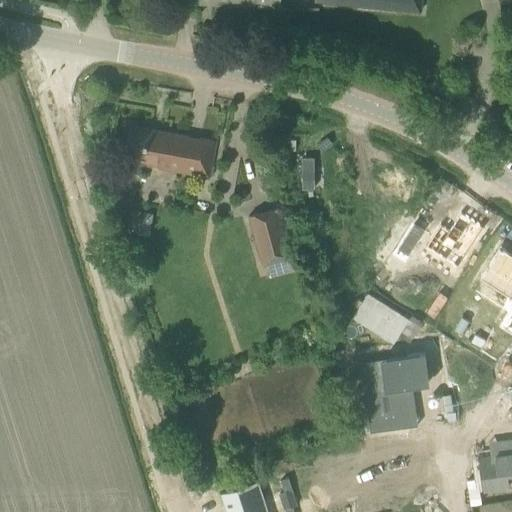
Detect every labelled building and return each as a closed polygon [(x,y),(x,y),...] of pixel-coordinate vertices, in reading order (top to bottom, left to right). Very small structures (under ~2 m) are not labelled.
[(313,0),(314,1),(419,11),(420,0),(313,0)] [(158,168),(208,177),(215,141),(128,125),(122,159),(158,166),(158,168)] [(327,137),(316,145),(321,152),(331,144),(327,137)] [(374,194),(412,196),(414,172),(375,170),(374,194)] [(290,258),(277,208),(248,216),(262,265),(290,258)] [(458,214),(447,232),(438,225),(423,248),(455,270),(481,230),(458,214)] [(409,223),(388,257),(403,267),(424,234),(409,223)] [(497,250),(479,279),(505,296),(498,308),(505,312),(495,327),(511,337),(511,336),(511,257),(501,251),(500,252),(497,250)] [(426,353),(363,362),(368,393),(431,384),(426,353)] [(400,412),(372,417),(374,430),(402,426),(400,412)] [(511,447),(511,452),(477,458),(482,491),(508,487),(504,461),(511,460),(511,438),(511,439),(511,447)] [(379,492),(424,478),(416,452),(371,466),(379,492)] [(288,478),(280,480),(284,492),(291,489),(288,478)] [(260,480),(222,492),(228,509),(266,497),(260,480)] [(403,494),(364,501),(365,511),(404,511),(406,511),(403,494)] [(270,511),(266,497),(228,509),(228,511),(270,511)]
